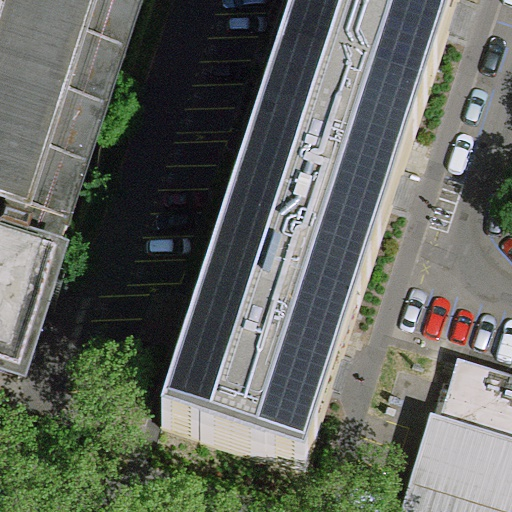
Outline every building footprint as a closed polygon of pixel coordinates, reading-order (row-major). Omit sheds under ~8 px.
[(306,0),(286,61),(427,108),(462,0),(306,0)] [(229,235),(369,280),(427,108),(286,61),(229,235)] [(229,235),(159,431),(302,478),(369,280),(229,235)] [(439,428),(511,449),(511,383),(458,367),(439,428)] [(511,511),(511,449),(439,428),(413,511),(511,511)]
